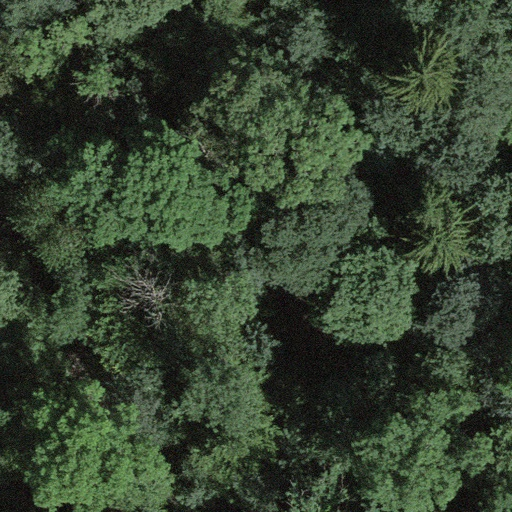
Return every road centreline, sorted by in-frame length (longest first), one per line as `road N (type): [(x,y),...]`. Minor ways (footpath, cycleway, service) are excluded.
road 1 (track): [(136,0),(511,353)]
road 2 (track): [(168,511),(0,217)]
